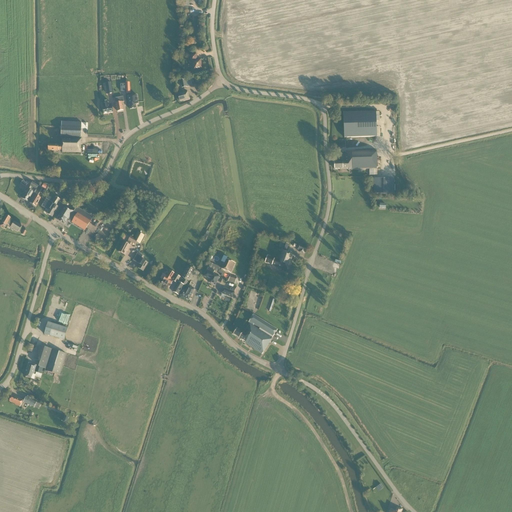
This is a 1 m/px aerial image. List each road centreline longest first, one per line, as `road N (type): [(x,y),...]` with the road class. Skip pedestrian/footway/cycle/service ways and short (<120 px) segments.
road 1 (unclassified): [(278,370),(327,215),(325,118),(312,101),(220,82)]
road 2 (unclassified): [(278,370),(241,352),(211,321),(55,232)]
road 3 (unclassified): [(0,177),(96,183),(120,143),(220,82)]
road 4 (unclassified): [(413,511),(331,398),(278,370)]
road 5 (unclassified): [(0,389),(13,371),(55,232)]
road 6 (track): [(278,370),(273,391),(316,434),(351,511)]
road 7 (track): [(273,391),(260,397),(227,511)]
